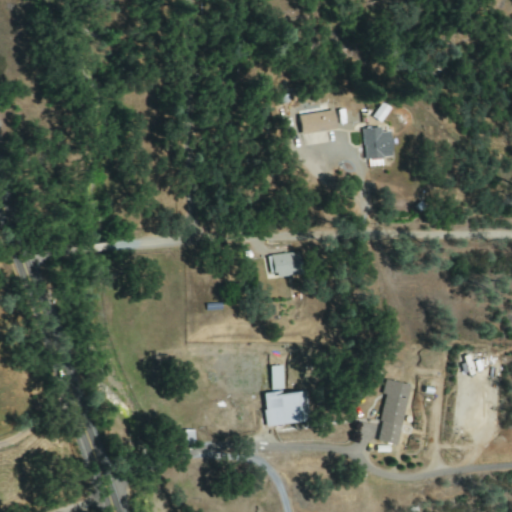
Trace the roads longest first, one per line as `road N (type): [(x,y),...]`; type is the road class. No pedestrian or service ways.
road 1 (residential): [(511,244),(195,241),(33,259)]
road 2 (secondary): [(115,511),(0,166)]
road 3 (residential): [(109,494),(168,465),(233,450),(346,453)]
road 4 (residential): [(195,241),(196,0)]
